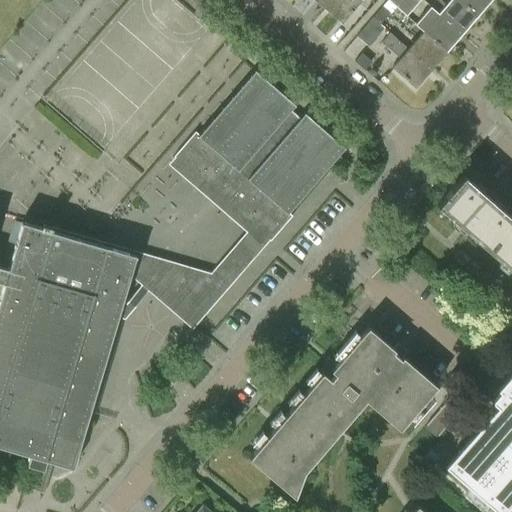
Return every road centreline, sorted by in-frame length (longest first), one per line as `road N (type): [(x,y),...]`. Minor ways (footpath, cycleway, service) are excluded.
road 1 (residential): [(112,511),(421,151)]
road 2 (residential): [(421,151),(249,0)]
